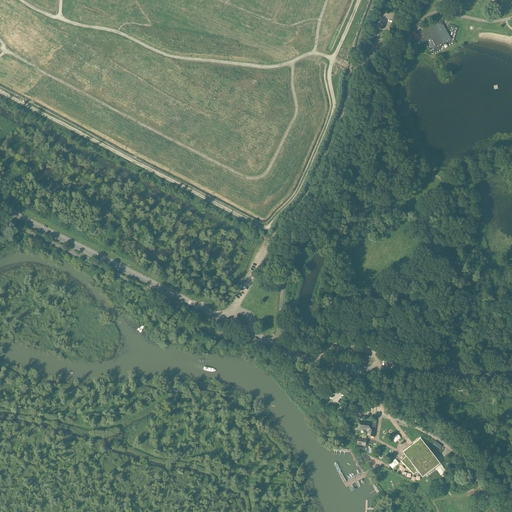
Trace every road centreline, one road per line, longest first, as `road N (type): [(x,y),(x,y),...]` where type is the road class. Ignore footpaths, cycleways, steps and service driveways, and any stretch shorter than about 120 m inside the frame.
road 1 (track): [(0,49),(254,178),(267,170),(295,115),(292,63),(306,54),(333,56)]
road 2 (unclassified): [(229,322),(281,221),(305,195),(348,78),(374,49)]
road 3 (track): [(292,63),(172,56),(21,0)]
road 4 (tertiary): [(229,322),(0,209)]
road 5 (unclassified): [(465,465),(409,424),(327,403),(291,352)]
road 6 (tertiary): [(453,372),(326,365),(291,352)]
